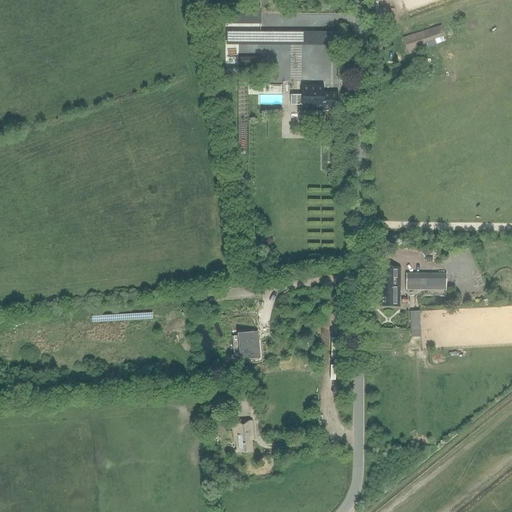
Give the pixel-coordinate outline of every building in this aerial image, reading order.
[(447,41),(442,25),(403,38),(408,53),(429,47),(427,42),(435,40),(436,44),(447,41)] [(239,33),(239,45),(282,45),(282,33),(239,33)] [(260,57),(239,57),(239,67),(260,67),(260,57)] [(283,94),(283,84),(263,84),(263,93),(283,94)] [(324,86),(302,86),(302,111),(339,111),(339,91),(324,91),(324,86)] [(284,104),(284,95),(260,94),(260,104),(284,104)] [(428,246),(423,249),(427,255),(432,252),(428,246)] [(399,306),(399,269),(376,269),(376,294),(381,294),(381,306),(399,306)] [(446,273),(406,273),(406,290),(446,290),(446,273)] [(421,336),(420,311),(410,311),(412,336),(421,336)] [(260,359),(258,331),(238,333),(238,336),(232,336),(234,358),(240,358),(240,360),(260,359)] [(223,385),(224,399),(254,396),(253,383),(223,385)] [(204,391),(205,398),(220,397),(220,389),(204,391)] [(234,451),(251,449),(250,437),(252,437),(251,418),(232,420),(234,451)]
